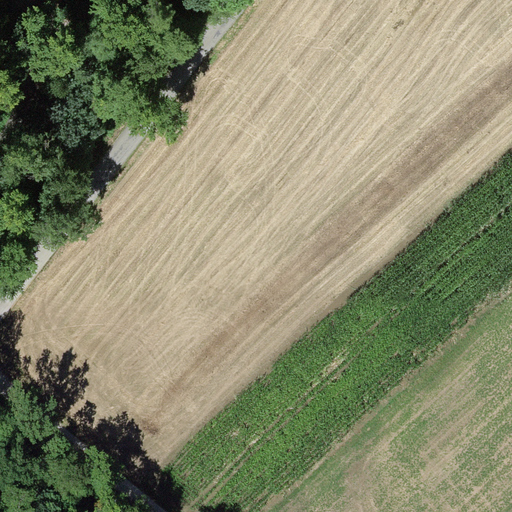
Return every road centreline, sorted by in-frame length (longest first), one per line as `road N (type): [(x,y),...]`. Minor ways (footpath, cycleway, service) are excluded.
road 1 (unclassified): [(0,306),(233,0)]
road 2 (track): [(152,511),(0,394)]
road 3 (track): [(0,146),(27,78),(34,0)]
